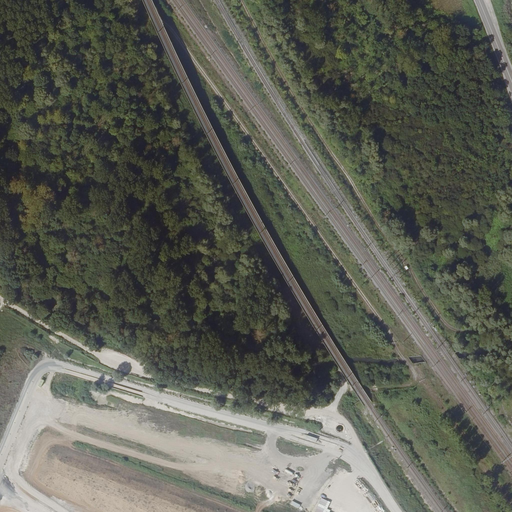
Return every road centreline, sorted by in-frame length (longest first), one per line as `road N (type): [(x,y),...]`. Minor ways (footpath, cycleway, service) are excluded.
road 1 (track): [(129,0),(189,57),(413,372),(408,384),(344,388),(331,411)]
road 2 (track): [(511,327),(462,332),(441,318),(284,80),(241,0)]
road 3 (track): [(331,411),(112,362),(0,298)]
road 4 (track): [(397,511),(331,411)]
